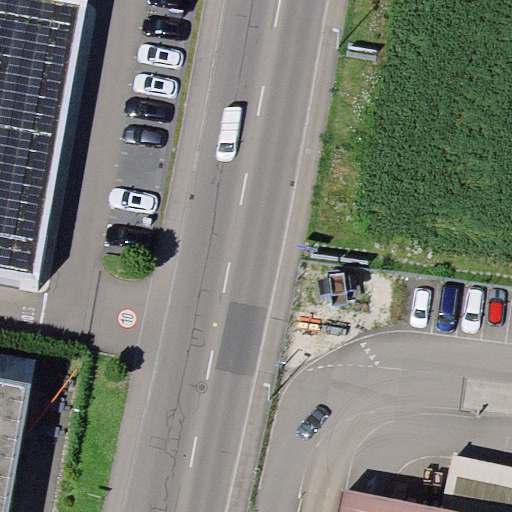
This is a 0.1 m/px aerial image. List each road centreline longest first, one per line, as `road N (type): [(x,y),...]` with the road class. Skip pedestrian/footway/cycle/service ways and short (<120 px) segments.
road 1 (secondary): [(171,511),(271,0)]
road 2 (unknown): [(511,444),(371,431),(317,468),(296,511)]
road 3 (unknown): [(207,328),(0,292)]
